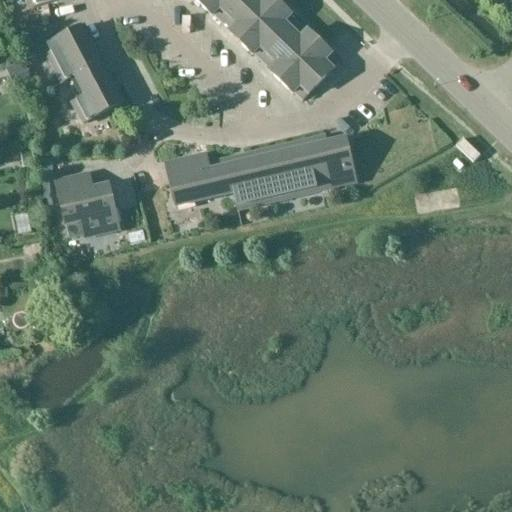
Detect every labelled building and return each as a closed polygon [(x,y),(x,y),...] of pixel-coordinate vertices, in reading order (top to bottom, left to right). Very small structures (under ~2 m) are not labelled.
[(75,2),(74,0),(29,0),(32,10),(75,2)] [(214,18),(222,25),(246,0),(206,0),(200,6),(213,19),(214,18)] [(228,33),(241,46),(279,6),(273,0),(246,0),(222,25),(229,32),(228,33)] [(279,6),(241,46),(253,58),(254,57),(262,64),(298,26),(291,19),(292,18),(279,6)] [(306,34),(298,26),(262,64),(270,71),(269,72),(281,85),(320,45),(307,32),(306,34)] [(73,105),(85,126),(124,106),(83,29),(44,49),(63,85),(75,79),(76,81),(85,98),(73,105)] [(332,57),(320,45),(281,85),(294,96),(295,95),(303,104),(340,66),(331,58),(332,57)] [(226,163),(234,196),(238,211),(356,183),(347,141),(327,146),(326,140),(226,163)] [(463,141),(457,148),(456,149),(474,165),(475,164),(481,158),(463,141)] [(234,196),(226,163),(209,167),(207,158),(166,167),(176,210),(234,196)] [(85,239),(120,231),(110,189),(94,193),(90,178),(56,185),(65,228),(82,224),(85,239)]
